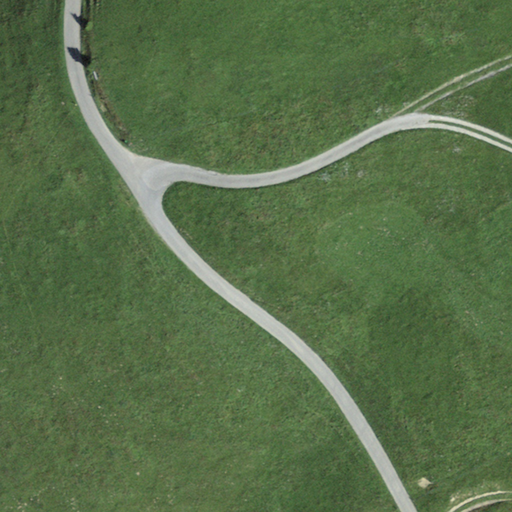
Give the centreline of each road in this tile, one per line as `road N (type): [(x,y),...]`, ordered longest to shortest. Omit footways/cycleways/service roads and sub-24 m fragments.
road 1 (track): [(511,146),(469,128),(421,122),(386,128),(281,175),(253,181),(172,172),(141,185)]
road 2 (track): [(511,61),(386,128)]
